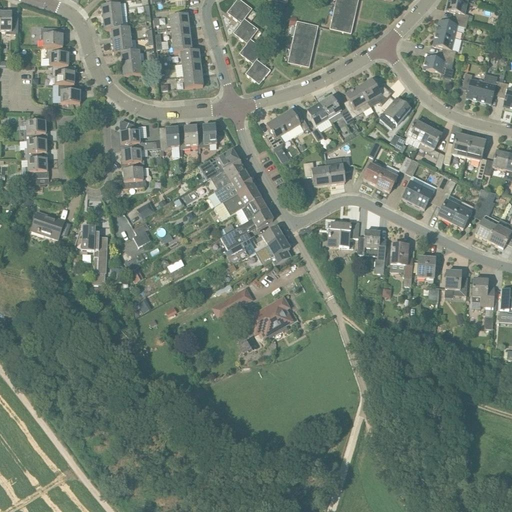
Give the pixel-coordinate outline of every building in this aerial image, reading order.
[(244,20),(244,21),(252,11),(238,0),(237,0),(226,15),(240,25),(244,20)] [(335,0),(335,3),(357,8),(358,0),(335,0)] [(464,17),(467,4),(452,0),(448,0),(446,12),(454,14),(453,19),(467,23),(468,17),(464,17)] [(354,22),(357,8),(335,3),(332,17),(354,22)] [(102,20),(121,18),(120,6),(101,8),(102,20)] [(0,33),(6,34),(6,36),(18,36),(18,13),(6,13),(6,14),(0,13),(0,33)] [(170,31),(189,29),(187,16),(169,18),(170,31)] [(351,36),(354,22),(332,17),(329,31),(351,36)] [(104,32),(130,29),(122,30),(121,18),(102,20),(104,32)] [(465,30),(467,23),(453,19),(451,26),(439,23),(436,35),(454,40),(457,28),(465,30)] [(258,31),(244,21),(244,20),(240,25),(233,35),(247,46),(250,41),(258,31)] [(293,37),(315,42),(318,28),(296,23),(293,37)] [(112,43),(131,41),(130,29),(104,32),(104,33),(111,32),(112,43)] [(172,43),(190,41),(189,29),(170,31),(172,43)] [(62,49),(63,42),(64,42),(64,30),(41,30),(41,42),(43,42),(43,49),(47,49),(62,49)] [(451,52),(454,40),(436,35),(433,48),(442,50),(441,56),(454,59),(455,53),(451,52)] [(312,55),(315,42),(293,37),(290,50),(312,55)] [(113,55),(132,53),(131,41),(112,43),(113,55)] [(181,54),(191,53),(190,41),(172,43),(173,55),(181,54)] [(253,66),(256,61),(264,51),(250,41),(247,46),(239,55),(253,66)] [(68,68),(68,61),(70,61),(70,49),(62,49),(47,49),(47,61),(49,61),(49,68),(53,68),(68,68)] [(309,69),(312,55),(290,50),(287,65),(309,69)] [(122,67),(140,65),(139,52),(132,53),(113,55),(114,56),(121,55),(122,67)] [(182,66),(200,64),(198,52),(191,53),(181,54),(182,66)] [(451,71),(454,59),(441,56),(439,62),(426,59),(423,72),(441,76),(442,69),(451,71)] [(256,61),(253,66),(245,76),(259,87),(270,72),(256,61)] [(183,78),(201,76),(200,64),(182,66),(183,78)] [(140,65),(122,67),(123,79),(141,77),(140,65)] [(74,87),(74,86),(74,80),(76,80),(76,68),(68,68),(53,68),(53,79),(54,79),(54,87),(58,87),(74,87)] [(201,76),(183,78),(185,90),(203,88),(201,76)] [(479,103),(483,85),(470,81),(471,77),(465,76),(462,89),(468,91),(466,100),(479,103)] [(499,99),(502,85),(504,77),(501,76),(500,80),(498,80),(497,84),(496,83),(497,79),(485,76),(483,85),(479,103),(490,106),(493,97),(499,99)] [(358,90),(370,110),(379,104),(382,107),(386,110),(395,100),(391,96),(391,95),(382,87),(377,91),(371,82),(358,90)] [(511,111),(511,91),(507,90),(508,86),(502,85),(499,99),(505,100),(503,109),(511,111)] [(74,87),(58,87),(58,98),(60,98),(60,106),(80,106),(80,98),(81,98),(82,86),(74,86),(74,87)] [(352,121),(370,110),(358,90),(346,98),(349,102),(343,106),(348,113),(352,121)] [(319,107),(328,122),(340,115),(347,126),(353,122),(352,121),(348,113),(343,106),(337,109),(331,100),(319,107)] [(397,127),(410,112),(396,100),(395,100),(386,110),(382,115),(397,127)] [(316,130),(328,122),(319,107),(307,115),(316,130)] [(279,121),(287,135),(300,127),(304,133),(309,130),(300,116),(295,119),(291,113),(279,121)] [(281,139),(287,135),(279,121),(266,128),(271,136),(266,139),(273,151),(284,145),(281,139)] [(27,143),(46,142),(47,142),(47,130),(45,131),(45,123),(26,124),(26,131),(24,131),(24,142),(26,142),(26,143),(27,143)] [(141,151),(141,152),(156,151),(156,144),(142,145),(141,140),(139,140),(138,133),(137,129),(122,123),(121,123),(120,123),(119,125),(120,134),(119,134),(120,142),(119,143),(120,154),(121,154),(141,151)] [(420,146),(428,130),(415,124),(407,139),(420,146)] [(198,147),(198,154),(200,154),(200,149),(209,149),(209,146),(217,146),(215,126),(208,127),(208,126),(196,127),(196,128),(198,147)] [(196,128),(189,129),(189,128),(178,129),(180,148),(180,151),(180,159),(182,158),(182,151),(191,150),(191,148),(198,148),(198,154),(198,147),(196,128)] [(173,159),(180,159),(180,151),(180,148),(178,129),(177,129),(177,130),(170,130),(170,129),(159,130),(160,153),(172,152),(173,159)] [(318,144),(324,140),(317,130),(311,134),(318,144)] [(428,130),(420,146),(434,152),(441,137),(428,130)] [(400,139),(394,136),(390,145),(395,148),(400,139)] [(465,160),(470,141),(457,137),(454,147),(447,145),(445,158),(443,166),(449,167),(451,157),(465,160)] [(400,139),(395,148),(393,152),(399,156),(406,142),(400,139)] [(465,160),(472,162),(473,159),(480,160),(484,144),(470,141),(465,160)] [(27,161),(47,161),(46,161),(48,160),(48,149),(46,149),(46,142),(27,143),(26,143),(26,150),(25,150),(25,161),(27,161),(27,162),(27,161)] [(374,161),(381,147),(375,143),(367,158),(374,161)] [(141,159),(141,152),(141,151),(121,154),(122,161),(120,161),(121,172),(122,172),(142,170),(142,171),(144,170),(143,159),(141,159)] [(282,166),(288,163),(281,151),(275,154),(282,166)] [(206,182),(210,179),(238,163),(232,152),(216,161),(211,163),(210,162),(198,169),(206,182)] [(505,173),(509,157),(496,154),(493,164),(486,162),(483,176),(483,177),(490,178),(492,170),(505,173)] [(442,166),(443,166),(445,158),(439,155),(438,160),(435,169),(436,169),(441,172),(442,166)] [(511,183),(511,157),(509,157),(505,173),(503,182),(511,183)] [(326,170),(328,187),(344,185),(343,174),(350,174),(348,159),(339,161),(339,168),(326,170)] [(405,176),(411,162),(405,159),(399,173),(405,176)] [(482,182),(483,177),(483,176),(486,162),(480,160),(479,164),(480,164),(476,180),(482,182)] [(26,180),(36,180),(49,180),(48,168),(47,168),(47,161),(27,161),(27,162),(27,168),(25,169),(26,180)] [(411,162),(405,176),(412,179),(418,165),(411,162)] [(217,192),(218,192),(245,175),(238,163),(210,179),(217,192)] [(328,187),(326,170),(313,171),(313,165),(303,166),(305,180),(313,179),(314,189),(328,187)] [(375,188),(383,173),(371,167),(364,182),(375,188)] [(143,177),(142,171),(142,170),(122,172),(123,179),(122,180),(123,191),(146,189),(145,177),(143,177)] [(383,173),(375,188),(389,194),(397,179),(383,173)] [(227,202),(252,187),(245,175),(218,192),(217,192),(214,194),(221,205),(227,202)] [(443,194),(449,182),(449,180),(443,177),(436,191),(443,194)] [(449,182),(443,194),(442,196),(448,199),(455,185),(449,182)] [(413,206),(421,189),(411,184),(402,201),(413,206)] [(16,187),(8,186),(8,191),(7,195),(15,196),(16,187)] [(236,214),(260,200),(252,187),(227,202),(221,205),(213,210),(221,223),(236,214)] [(421,189),(413,206),(424,212),(432,194),(421,189)] [(479,191),(480,198),(486,201),(489,194),(479,191)] [(495,199),(498,201),(500,198),(497,196),(489,194),(486,201),(480,212),(487,215),(495,199)] [(474,209),(480,212),(486,201),(480,198),(474,209)] [(253,220),(267,212),(260,200),(236,214),(243,226),(253,220)] [(32,202),(25,201),(24,208),(31,209),(32,202)] [(450,225),(459,208),(447,202),(438,219),(450,225)] [(463,231),(469,218),(473,209),(461,203),(459,208),(450,225),(463,231)] [(148,204),(136,211),(142,221),(154,214),(148,204)] [(230,251),(251,239),(248,235),(256,230),(257,232),(273,222),(267,212),(253,220),(243,226),(234,231),(226,236),(220,239),(228,252),(230,251)] [(66,240),(70,226),(64,224),(64,223),(37,214),(31,233),(58,241),(60,238),(66,240)] [(486,218),(485,218),(484,218),(481,223),(475,237),(488,244),(497,226),(498,224),(486,218)] [(136,237),(149,231),(145,224),(133,230),(136,237)] [(358,241),(359,227),(350,227),(350,226),(331,225),(330,232),(328,232),(327,249),(339,250),(339,249),(349,250),(350,240),(358,241)] [(226,236),(234,231),(231,226),(223,231),(226,236)] [(511,228),(509,232),(497,226),(488,244),(502,251),(505,246),(511,248),(511,228)] [(95,234),(95,229),(82,228),(82,234),(79,233),(73,254),(74,253),(94,254),(94,259),(98,259),(98,272),(93,272),(92,286),(104,287),(105,276),(106,276),(107,240),(99,239),(99,234),(95,234)] [(249,257),(283,239),(276,229),(261,238),(255,241),(254,238),(251,239),(230,251),(232,255),(244,248),(249,257)] [(133,239),(138,249),(150,242),(145,233),(136,237),(133,239)] [(383,276),(386,243),(379,243),(380,235),(365,234),(363,257),(377,258),(377,262),(375,262),(374,275),(383,276)] [(164,246),(173,241),(169,235),(161,240),(164,246)] [(283,239),(249,257),(245,260),(248,265),(252,273),(290,251),(283,239)] [(410,289),(411,280),(413,261),(407,260),(408,249),(392,247),(390,274),(404,275),(404,279),(403,288),(410,289)] [(129,274),(141,267),(139,264),(144,261),(141,255),(124,265),(129,274)] [(433,285),(435,262),(419,260),(417,280),(425,281),(424,284),(433,285)] [(165,271),(168,276),(185,266),(182,261),(165,271)] [(167,263),(163,262),(160,264),(164,270),(170,266),(167,263)] [(122,275),(122,269),(111,269),(111,275),(114,275),(114,284),(122,284),(122,275)] [(128,274),(135,285),(144,280),(137,269),(129,274),(128,274)] [(466,299),(467,283),(460,282),(460,275),(446,274),(444,295),(452,296),(452,299),(466,299)] [(493,310),(495,292),(488,291),(488,283),(473,283),(471,311),(480,311),(480,309),(493,310)] [(437,304),(438,291),(429,291),(428,304),(437,304)] [(511,296),(509,296),(510,293),(500,292),(499,313),(508,314),(508,312),(511,312),(511,296)] [(229,314),(242,307),(237,297),(223,304),(229,314)] [(140,301),(134,305),(137,310),(144,306),(140,301)] [(287,308),(283,301),(252,319),(264,340),(291,325),(291,327),(298,323),(293,313),(288,316),(286,313),(291,310),(289,307),(287,308)] [(174,309),(165,313),(169,319),(177,314),(174,309)] [(492,331),(493,312),(485,311),(484,331),(492,331)] [(210,325),(204,314),(187,324),(193,335),(210,325)] [(464,324),(462,317),(456,320),(458,326),(464,324)] [(137,354),(131,357),(135,364),(141,361),(137,354)]
